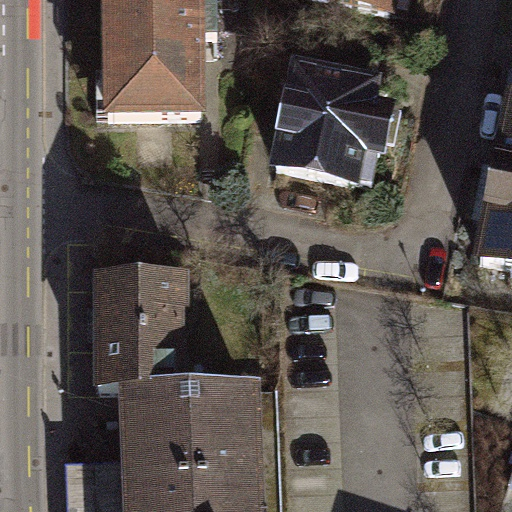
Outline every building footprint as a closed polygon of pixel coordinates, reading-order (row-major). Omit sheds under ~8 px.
[(200,0),(112,0),(114,123),(202,122),(201,44),(220,44),(219,12),(200,12),(200,0)] [(313,0),(312,6),(407,26),(412,0),(313,0)] [(377,92),(299,76),(279,173),(373,192),(380,158),(382,159),(391,116),(372,113),(377,92)] [(511,125),(484,268),(511,273),(511,125)] [(100,289),(103,399),(136,398),(182,397),(180,320),(187,320),(186,287),(100,289)] [(182,397),(136,398),(138,468),(139,511),(272,511),(269,394),(182,397)] [(139,511),(138,468),(70,471),(71,511),(139,511)]
